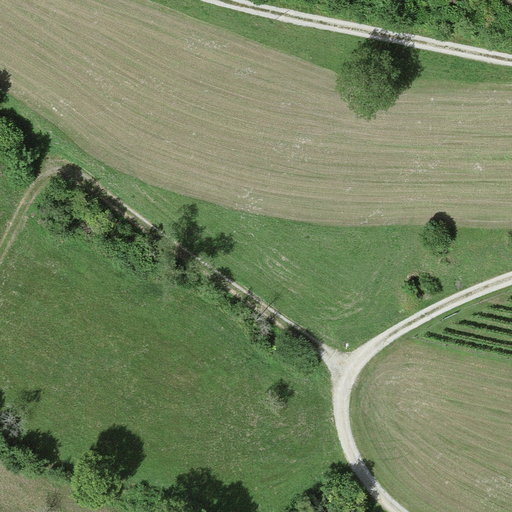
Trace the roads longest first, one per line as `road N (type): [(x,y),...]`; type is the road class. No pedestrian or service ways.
road 1 (track): [(345,368),(66,172),(38,178),(0,244)]
road 2 (track): [(511,61),(234,0)]
road 3 (track): [(345,368),(456,298),(511,280)]
road 4 (track): [(395,511),(361,476),(340,432),(345,368)]
